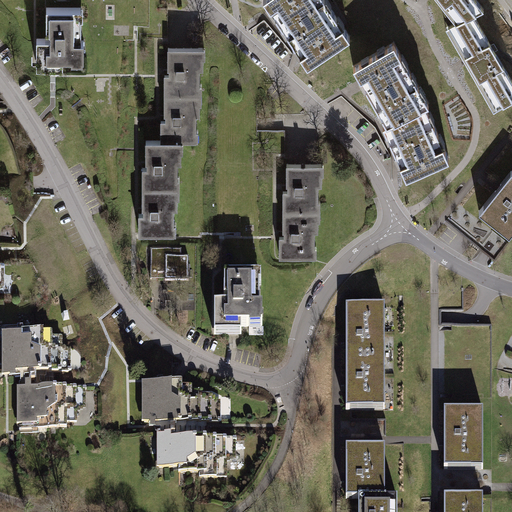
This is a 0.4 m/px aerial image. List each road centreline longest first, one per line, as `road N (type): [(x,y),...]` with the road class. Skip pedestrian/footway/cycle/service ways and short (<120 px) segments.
road 1 (residential): [(0,82),(113,288),(150,331),(201,361),(260,379),(287,376),(331,285),(398,228)]
road 2 (residential): [(196,0),(349,140),(380,180),(398,228)]
road 3 (residential): [(398,228),(511,289)]
